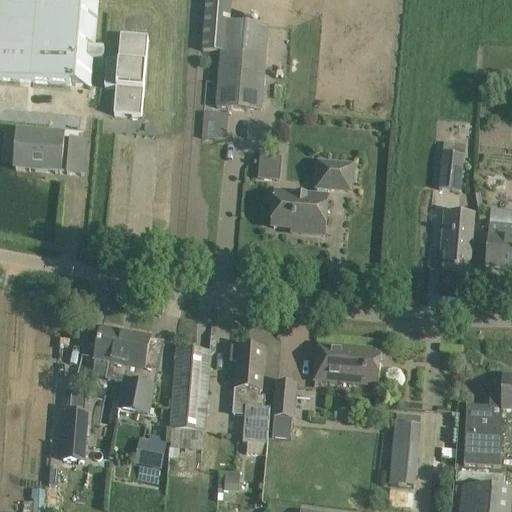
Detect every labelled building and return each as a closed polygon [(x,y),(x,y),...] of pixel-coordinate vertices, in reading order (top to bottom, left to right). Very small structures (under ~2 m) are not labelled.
[(97,0),(0,0),(0,81),(91,89),(97,0)] [(206,0),(206,15),(203,52),(221,53),(223,24),(225,0),(206,0)] [(268,28),(223,24),(221,53),(216,110),(261,113),(268,28)] [(107,63),(105,90),(116,91),(114,117),(141,120),(148,40),(121,38),(119,64),(107,63)] [(228,117),(216,116),(214,141),(226,143),(228,117)] [(64,141),(17,137),(14,172),(61,176),(62,175),(66,175),(66,176),(83,177),(86,143),(69,141),(69,142),(64,142),(64,141)] [(465,148),(444,146),(439,191),(460,194),(465,148)] [(353,169),(319,166),(316,199),(275,195),(272,229),(301,232),(300,236),(325,238),(329,192),(350,194),(353,169)] [(441,249),(445,249),(443,271),(469,273),(474,218),(444,215),(441,249)] [(511,228),(489,226),(485,272),(511,273),(511,228)] [(53,303),(51,323),(72,325),(74,305),(53,303)] [(125,385),(126,380),(155,385),(157,373),(144,370),(150,340),(102,330),(95,362),(111,365),(107,381),(124,385),(119,411),(149,417),(154,391),(125,385)] [(381,353),(318,347),(315,381),(378,387),(381,353)] [(231,349),(230,365),(237,366),(237,369),(235,393),(234,404),(233,418),(245,419),(243,446),(247,446),(246,457),(266,459),(266,448),(267,448),(270,411),(264,411),(265,400),(259,399),(260,392),(261,392),(263,371),(264,351),(231,349)] [(176,372),(171,433),(203,435),(208,374),(209,355),(177,352),(176,372)] [(489,410),(489,412),(511,412),(511,378),(504,378),(504,388),(490,388),(489,410)] [(297,386),(275,384),(272,419),(274,419),(272,439),(290,441),(292,421),(294,422),(297,386)] [(489,410),(466,409),(464,468),(500,470),(500,469),(498,469),(500,418),(489,418),(489,412),(489,410)] [(88,416),(67,414),(63,462),(84,464),(88,416)] [(421,429),(395,426),(389,487),(414,490),(421,429)] [(167,442),(149,438),(144,466),(161,469),(167,442)] [(240,476),(225,474),(223,494),(238,496),(240,476)] [(509,511),(511,493),(462,488),(459,511),(509,511)] [(34,500),(33,511),(43,511),(44,501),(34,500)]
